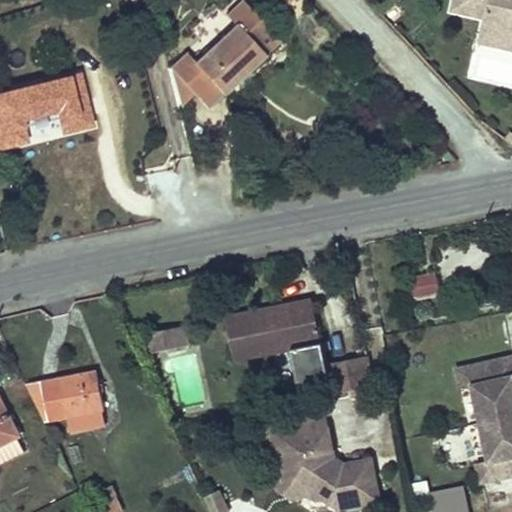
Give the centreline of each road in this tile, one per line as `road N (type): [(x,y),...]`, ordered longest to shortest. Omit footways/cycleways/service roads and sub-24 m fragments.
road 1 (unclassified): [(0,286),(511,185)]
road 2 (track): [(336,0),(486,153),(503,187)]
